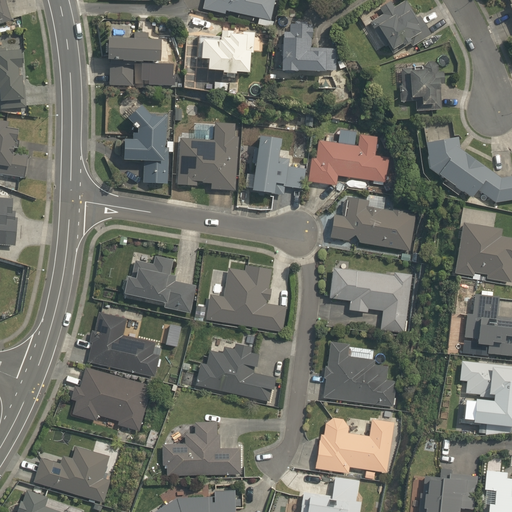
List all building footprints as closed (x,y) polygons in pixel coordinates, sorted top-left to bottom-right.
[(7,0),(0,0),(0,25),(14,22),(7,0)] [(204,0),(202,11),(225,16),(227,9),(273,19),(277,0),(204,0)] [(434,38),(409,0),(405,0),(400,3),(397,0),(389,0),(381,6),(385,12),(369,23),(387,50),(392,47),(396,53),(411,43),(416,50),(434,38)] [(314,23),(285,22),(284,72),(337,73),(337,47),(314,47),(314,23)] [(243,34),(224,32),(223,40),(199,37),(196,60),(212,61),(211,73),(254,77),(259,29),(243,27),(243,34)] [(148,62),(164,63),(165,42),(149,41),(149,34),(135,33),(135,40),(113,39),(111,83),(147,85),(148,62)] [(0,49),(0,90),(1,90),(3,110),(27,108),(25,78),(22,78),(21,67),(27,67),(25,52),(9,53),(8,49),(0,49)] [(442,111),(440,67),(399,69),(400,103),(415,102),(416,112),(442,111)] [(124,141),(123,162),(144,163),(143,185),(165,186),(168,118),(134,116),(132,142),(124,141)] [(11,120),(0,119),(0,173),(27,177),(30,156),(18,154),(21,132),(9,130),(11,120)] [(214,141),(181,139),(179,185),(197,186),(197,182),(214,183),(213,189),(236,190),(239,125),(215,124),(214,141)] [(318,157),(312,157),(310,170),(309,183),(338,187),(339,177),(389,183),(392,157),(378,155),(380,137),(361,134),(360,144),(320,139),(318,157)] [(262,137),(261,150),(255,149),(254,163),(259,164),(256,191),(284,194),(285,185),(308,188),(309,183),(310,170),(281,166),(284,140),(262,137)] [(444,180),(441,184),(461,197),(464,193),(473,199),(477,192),(495,204),(511,201),(511,177),(504,179),(462,152),(461,140),(428,143),(430,170),(444,180)] [(0,247),(14,249),(19,201),(0,199),(1,192),(0,192),(0,247)] [(357,236),(363,244),(409,251),(414,212),(387,209),(388,198),(371,195),(370,202),(347,199),(344,217),(336,216),(332,240),(349,242),(357,236)] [(503,228),(465,221),(455,274),(476,278),(477,274),(488,276),(487,280),(511,284),(511,276),(511,238),(502,236),(503,228)] [(156,264),(135,260),(132,277),(129,276),(125,304),(192,315),(197,286),(174,282),(178,259),(157,256),(156,264)] [(274,267),(230,260),(225,297),(208,294),(204,320),(284,332),(287,305),(269,303),(274,267)] [(334,266),(331,299),(351,301),(350,311),(370,313),(371,309),(383,311),(381,332),(406,334),(412,274),(334,266)] [(501,299),(476,296),(473,314),(468,314),(465,338),(480,340),(479,347),(490,349),(489,357),(511,360),(511,319),(499,317),(501,299)] [(85,364),(154,382),(161,355),(155,353),(158,342),(123,333),(126,321),(99,314),(85,364)] [(386,378),(388,364),(374,362),(375,358),(352,355),(353,345),(331,342),(323,400),(392,410),(397,379),(386,378)] [(254,353),(255,347),(238,345),(237,349),(226,347),(225,354),(210,352),(208,363),(201,362),(196,391),(270,403),(271,393),(274,393),(276,378),(253,375),(254,368),(258,369),(260,354),(254,353)] [(511,362),(461,360),(460,381),(467,381),(467,395),(479,395),(479,398),(492,399),(491,427),(495,427),(495,434),(511,435),(511,428),(511,427),(511,362)] [(154,382),(85,364),(71,416),(93,422),(95,416),(119,423),(119,425),(141,431),(154,382)] [(366,478),(376,480),(378,470),(387,472),(394,423),(373,420),(370,440),(350,437),(353,421),(327,417),(325,435),(321,434),(315,469),(350,474),(352,466),(367,469),(366,478)] [(166,447),(167,478),(241,476),(241,450),(218,450),(217,423),(196,424),(196,434),(184,435),(185,447),(166,447)] [(104,476),(110,458),(74,447),(70,460),(44,452),(34,482),(103,504),(111,479),(104,476)] [(496,506),(491,505),(490,511),(511,511),(511,477),(509,478),(510,471),(487,469),(485,491),(497,492),(496,506)] [(466,511),(476,511),(478,476),(451,474),(451,480),(424,478),(423,494),(420,494),(419,511),(460,511),(461,511),(466,511)] [(359,500),(360,481),(336,477),(334,495),(305,490),(301,511),(362,511),(364,500),(359,500)] [(49,498),(27,489),(17,511),(62,511),(45,505),(49,498)] [(192,497),(176,498),(176,500),(171,501),(156,511),(237,511),(237,491),(209,490),(209,498),(193,499),(192,497)]
